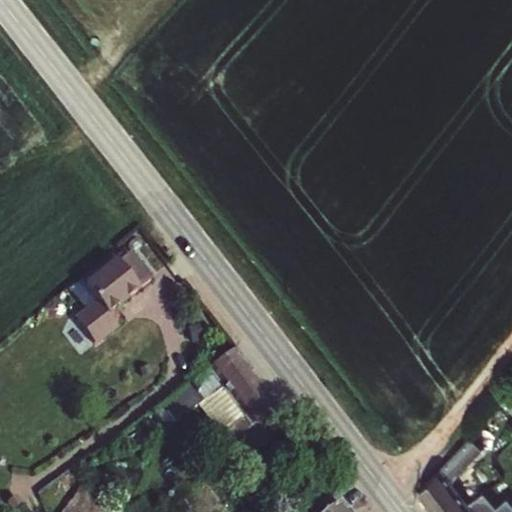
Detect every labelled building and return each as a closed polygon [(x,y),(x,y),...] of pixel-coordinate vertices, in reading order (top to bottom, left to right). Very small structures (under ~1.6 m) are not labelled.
[(84,306),(100,326),(147,289),(132,269),(84,306)] [(224,361),(200,379),(238,428),(216,445),(224,456),(270,420),(224,361)] [(191,387),(178,397),(187,408),(200,398),(191,387)] [(270,420),(224,456),(239,475),(285,438),(270,420)] [(461,511),(445,492),(475,462),(461,447),(428,483),(412,502),(420,511),(461,511)] [(101,511),(104,508),(74,494),(66,511),(101,511)] [(324,511),(317,502),(304,511),(324,511)] [(490,511),(488,508),(484,511),(477,502),(463,511),(490,511)]
